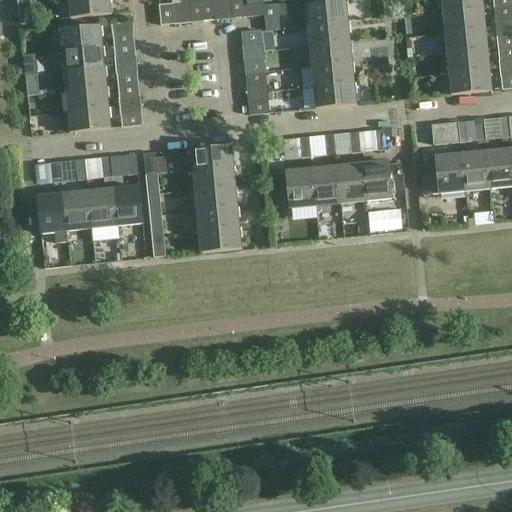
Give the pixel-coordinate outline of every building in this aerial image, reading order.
[(109,0),(69,0),(72,20),(112,16),(109,0)] [(229,0),(222,0),(213,1),(214,11),(221,10),(231,9),(229,0)] [(440,0),(442,15),(482,11),(481,0),(440,0)] [(213,1),(200,2),(202,23),(232,20),(231,9),(221,10),(214,11),(213,1)] [(29,3),(18,4),(20,25),(31,23),(29,3)] [(308,29),(349,25),(347,3),(306,7),(308,29)] [(189,4),(172,5),(173,15),(190,13),(189,4)] [(173,15),(172,5),(159,6),(161,26),(174,25),(174,26),(190,24),(190,23),(191,23),(190,13),(173,15)] [(264,5),(242,7),(243,19),(264,16),(265,16),(264,7),(264,5)] [(278,5),(264,7),(265,16),(264,16),(265,26),(280,25),(278,5)] [(484,31),(482,11),(442,15),(444,35),(484,31)] [(505,21),(494,22),(496,39),(507,37),(506,29),(505,21)] [(132,23),(111,25),(112,35),(133,33),(132,23)] [(310,49),(351,45),(349,25),(308,29),(310,49)] [(62,54),(104,49),(101,28),(60,33),(62,54)] [(261,31),(241,33),(242,47),(252,46),(253,55),(254,63),(264,62),(261,31)] [(486,51),(484,31),(444,35),(446,56),(486,51)] [(312,69),(353,65),(351,45),(310,49),(312,69)] [(252,46),(242,47),(244,64),(254,63),(253,55),(252,46)] [(65,74),(106,70),(104,49),(62,54),(65,74)] [(488,72),(486,51),(446,56),(448,76),(488,72)] [(136,58),(125,60),(126,67),(127,76),(137,75),(136,58)] [(125,60),(115,61),(116,77),(127,76),(126,67),(125,60)] [(509,61),(498,62),(500,79),(511,78),(510,69),(509,61)] [(355,85),(353,65),(312,69),(314,89),(355,85)] [(67,94),(108,90),(106,70),(65,74),(67,94)] [(488,72),(448,76),(451,97),(491,93),(488,72)] [(267,85),(256,86),(257,95),(258,103),(268,102),(267,85)] [(357,106),(355,85),(314,89),(316,111),(357,106)] [(256,86),(246,87),(249,117),(270,115),(268,102),(258,103),(257,95),(256,86)] [(110,110),(108,90),(67,94),(69,115),(110,110)] [(139,99),(129,100),(130,108),(131,117),(141,116),(139,99)] [(129,100),(119,101),(120,118),(131,117),(130,108),(129,100)] [(113,131),(110,110),(69,115),(71,136),(113,131)] [(509,119),(499,120),(501,140),(511,139),(509,119)] [(484,122),(474,123),(476,143),(486,142),(484,122)] [(461,144),(459,124),(458,124),(448,125),(432,127),(434,147),(449,145),(449,146),(459,145),(459,144),(461,144)] [(385,131),(375,132),(377,152),(387,151),(385,131)] [(360,134),(349,135),(351,154),(362,153),(360,134)] [(335,136),(324,137),(326,157),(337,156),(335,136)] [(309,139),(299,140),(301,160),(311,159),(309,139)] [(195,172),(235,168),(233,147),(193,151),(195,172)] [(490,190),(511,187),(511,161),(511,151),(486,154),(490,190)] [(145,178),(157,176),(155,154),(143,155),(145,178)] [(462,156),(465,193),(490,190),(486,154),(462,156)] [(136,156),(112,158),(114,178),(138,175),(136,156)] [(423,197),(465,193),(462,156),(436,159),(438,175),(421,177),(423,197)] [(86,161),(88,181),(114,178),(112,158),(86,161)] [(61,164),(63,184),(88,181),(86,161),(61,164)] [(388,162),(363,164),(367,202),(392,199),(388,162)] [(63,184),(61,164),(34,166),(36,187),(63,184)] [(338,167),(342,204),(367,202),(363,164),(338,167)] [(313,170),(317,207),(342,204),(338,167),(313,170)] [(197,193),(238,188),(235,168),(195,172),(197,193)] [(317,207),(313,170),(288,172),(292,210),(317,207)] [(147,198),(159,196),(157,176),(145,178),(147,198)] [(115,191),(119,227),(145,225),(141,188),(115,191)] [(199,213),(240,208),(238,188),(197,193),(199,213)] [(121,240),(119,227),(115,191),(90,193),(94,230),(95,243),(121,240)] [(64,196),(68,233),(94,230),(90,193),(64,196)] [(66,233),(68,233),(64,196),(38,199),(42,236),(56,234),(57,245),(68,244),(66,233)] [(149,218),(161,217),(159,196),(147,198),(149,218)] [(201,233),(242,229),(240,208),(199,213),(201,233)] [(151,238),(163,237),(161,217),(149,218),(151,238)] [(244,250),(242,229),(201,233),(203,254),(244,250)] [(165,258),(163,237),(151,238),(154,259),(165,258)]
